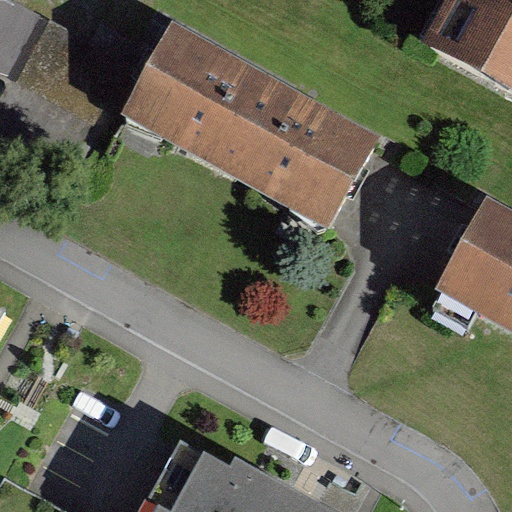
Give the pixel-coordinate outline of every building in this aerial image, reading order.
[(39,24),(0,0),(0,80),(4,83),(39,24)] [(511,0),(466,0),(436,55),(511,96),(511,0)] [(143,79),(49,28),(17,87),(57,109),(96,130),(108,108),(123,116),(143,79)] [(402,154),(191,38),(137,136),(347,252),(402,154)] [(511,231),(487,218),(435,310),(511,350),(511,231)] [(239,441),(219,430),(185,490),(162,477),(142,511),(360,511),(351,507),(363,486),(250,422),(239,441)]
